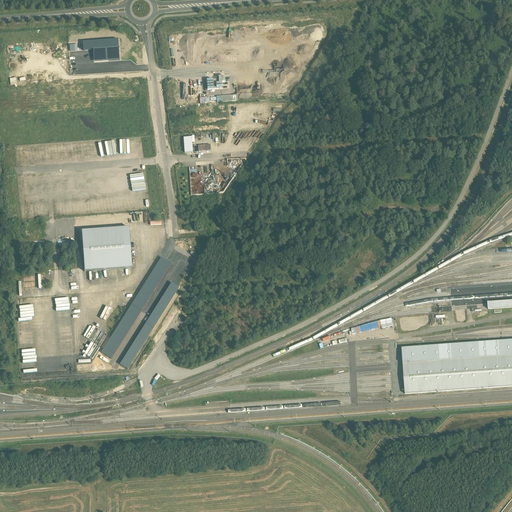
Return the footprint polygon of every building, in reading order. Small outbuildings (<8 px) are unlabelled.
[(117,41),(82,44),(83,51),(93,50),(94,58),(108,57),(109,62),(119,61),(117,41)] [(308,55),(311,50),(306,47),(303,52),(308,55)] [(207,80),(207,90),(221,89),(221,83),(221,79),(219,80),(207,80)] [(217,103),(237,101),(237,95),(216,97),(217,103)] [(183,138),(185,153),(192,153),(191,138),(183,138)] [(84,272),(132,269),(129,229),(81,232),(84,272)] [(131,305),(142,311),(172,264),(161,258),(131,305)] [(146,324),(153,328),(178,288),(171,283),(146,324)] [(487,306),(487,310),(511,308),(511,301),(487,303),(487,306)] [(101,353),(111,359),(142,311),(131,305),(101,353)] [(392,319),(351,328),(352,334),(382,328),(394,326),(392,319)] [(120,365),(128,370),(153,328),(146,324),(120,365)] [(511,341),(402,349),(402,354),(403,362),(403,365),(511,356),(511,341)] [(511,356),(403,365),(404,371),(404,376),(404,382),(405,389),(405,395),(511,386),(511,356)]
